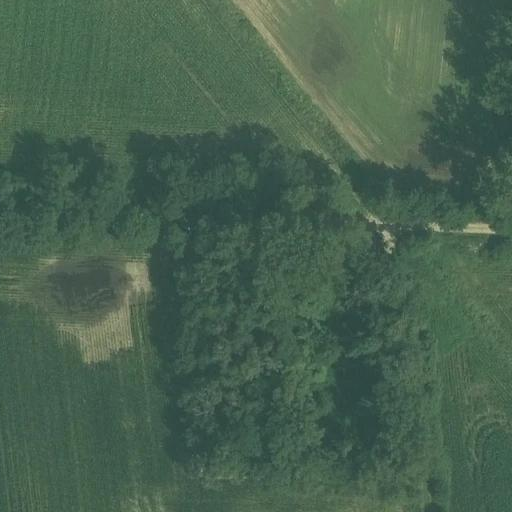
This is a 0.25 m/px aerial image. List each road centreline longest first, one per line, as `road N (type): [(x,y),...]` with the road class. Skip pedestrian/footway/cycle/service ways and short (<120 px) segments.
road 1 (track): [(0,205),(511,222)]
road 2 (track): [(389,222),(424,511)]
